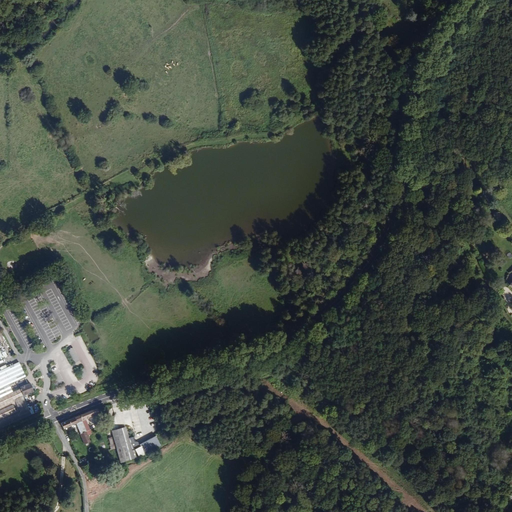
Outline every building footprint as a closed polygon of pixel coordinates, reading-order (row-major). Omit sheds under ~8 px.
[(51,265),(48,259),(43,262),(45,267),(51,265)] [(1,388),(23,378),(16,364),(0,371),(0,397),(4,396),(1,388)] [(30,392),(27,385),(17,389),(20,396),(30,392)] [(96,409),(79,417),(61,425),(63,431),(76,426),(85,447),(91,444),(86,433),(87,433),(90,431),(85,421),(99,415),(96,409)] [(140,424),(136,411),(130,412),(134,425),(140,424)] [(115,430),(111,432),(121,464),(124,463),(124,462),(135,459),(130,442),(131,441),(135,440),(133,435),(130,436),(128,437),(125,427),(115,430)] [(144,451),(159,440),(153,432),(138,442),(140,444),(135,448),(140,455),(144,451)]
